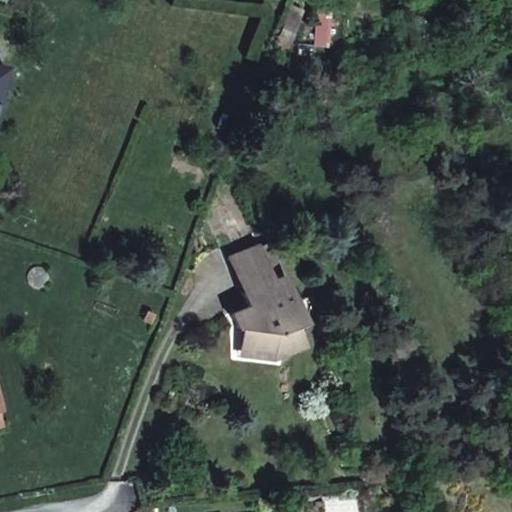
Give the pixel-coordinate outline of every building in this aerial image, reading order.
[(0,118),(12,72),(0,68),(0,118)] [(227,255),(240,286),(279,269),(266,238),(227,255)] [(245,302),(254,323),(255,326),(258,325),(267,350),(302,362),(320,348),(310,321),(321,316),(311,289),(302,293),(289,264),(279,269),(240,286),(247,301),(245,302)] [(238,325),(254,323),(245,302),(232,308),(238,325)] [(0,433),(11,431),(6,413),(0,414),(0,433)]
